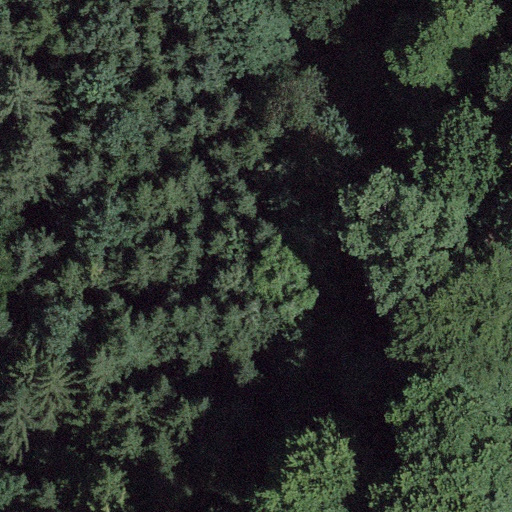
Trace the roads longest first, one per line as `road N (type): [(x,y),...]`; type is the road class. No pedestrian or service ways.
road 1 (track): [(288,511),(325,428),(390,179),(511,251)]
road 2 (track): [(390,179),(288,0)]
